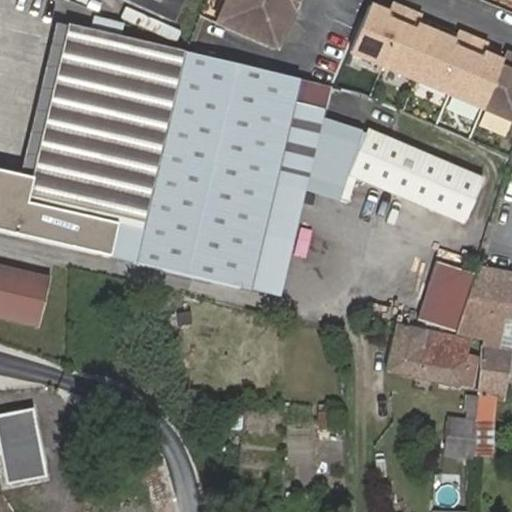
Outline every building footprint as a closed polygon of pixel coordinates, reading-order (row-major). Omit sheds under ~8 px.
[(124,0),(171,20),(179,0),(124,0)] [(224,0),(217,21),(276,46),(291,11),(287,9),(291,1),(287,0),(224,0)] [(287,9),(291,11),(295,0),(287,0),(291,1),(287,9)] [(511,0),(499,0),(496,8),(511,14),(511,0)] [(367,6),(366,9),(385,17),(390,6),(380,1),(375,1),(372,2),(370,3),(369,4),(367,6)] [(366,9),(346,57),(379,70),(404,12),(390,6),(385,17),(366,9)] [(404,12),(379,70),(413,85),(432,37),(416,30),(421,19),(404,12)] [(416,30),(432,37),(437,26),(421,19),(416,30)] [(57,20),(18,178),(33,181),(72,24),(57,20)] [(0,174),(0,234),(242,290),(249,257),(288,266),(307,194),(343,202),(349,177),(462,224),(480,178),(363,130),(360,137),(323,122),(331,87),(184,51),(72,24),(33,181),(18,178),(0,174)] [(437,26),(432,37),(451,46),(456,34),(437,26)] [(432,37),(413,85),(445,98),(469,41),(456,34),(451,46),(432,37)] [(469,41),(445,98),(478,112),(498,65),(481,58),(486,47),(469,41)] [(481,58),(498,65),(502,54),(486,47),(481,58)] [(498,65),(478,112),(511,125),(511,58),(502,54),(498,65)] [(242,290),(281,298),(288,266),(249,257),(242,290)] [(453,333),(471,275),(433,262),(414,320),(453,333)] [(0,319),(45,326),(53,272),(0,263),(0,319)] [(476,360),(471,391),(471,395),(471,396),(471,412),(470,420),(469,454),(486,457),(492,399),(500,399),(507,355),(494,353),(499,320),(511,322),(511,278),(474,273),(453,337),(481,345),(480,351),(477,350),(476,360)] [(511,351),(511,341),(511,322),(499,320),(494,353),(507,355),(511,351)] [(452,338),(387,324),(382,370),(455,388),(464,357),(467,344),(452,338)] [(464,357),(455,388),(471,391),(476,360),(464,357)] [(471,396),(471,395),(460,393),(459,411),(471,412),(471,396)] [(0,414),(0,473),(2,485),(44,478),(29,409),(0,414)] [(440,457),(468,461),(469,454),(470,420),(444,418),(440,457)]
